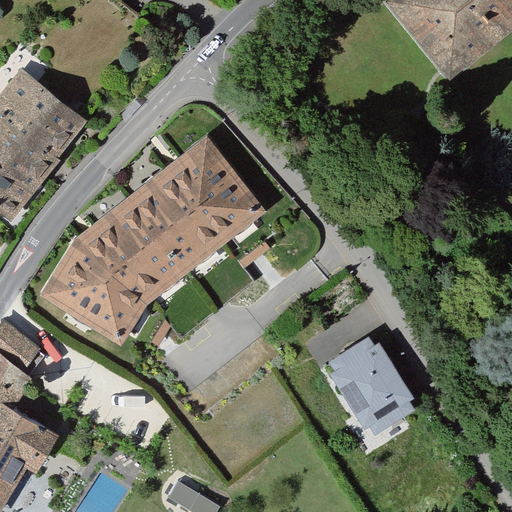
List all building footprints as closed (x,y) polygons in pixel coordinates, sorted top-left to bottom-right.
[(511,27),(511,0),(386,0),(383,3),(448,82),(511,27)] [(17,71),(0,91),(0,214),(7,219),(82,120),(17,71)] [(73,238),(35,295),(119,346),(140,304),(263,212),(205,134),(73,238)] [(0,316),(0,403),(5,406),(35,346),(0,316)] [(411,399),(376,341),(372,344),(367,336),(324,361),(330,371),(326,373),(361,428),(365,426),(370,435),(412,410),(406,402),(411,399)] [(0,403),(0,508),(25,465),(34,470),(56,430),(5,406),(0,403)]
